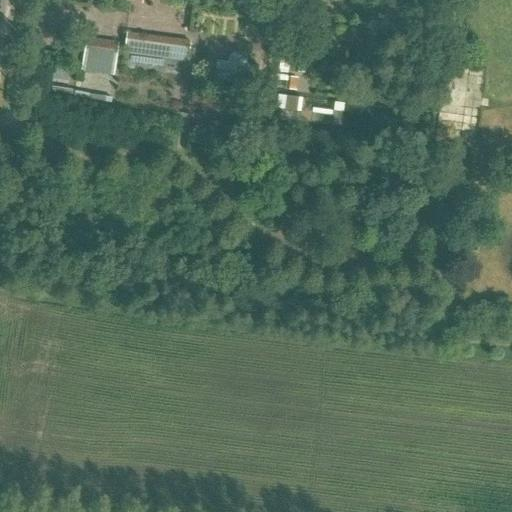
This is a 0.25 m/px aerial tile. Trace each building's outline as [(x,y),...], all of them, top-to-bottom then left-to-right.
[(123,56),(186,62),(189,41),(126,33),(123,56)] [(117,45),(85,41),(81,73),(114,77),(117,45)] [(216,60),(213,82),(256,87),(259,65),(246,64),(246,59),(243,53),(234,52),(228,56),(227,62),(216,60)] [(278,71),(304,75),(306,62),(280,58),(278,71)] [(296,90),(297,78),(270,75),(269,87),(296,90)] [(209,84),(194,83),(193,92),(208,93),(209,84)] [(244,91),(223,88),(222,97),(243,99),(244,91)] [(275,109),(296,112),(299,97),(277,94),(275,109)] [(244,108),(233,107),(232,115),(244,116),(244,108)]
